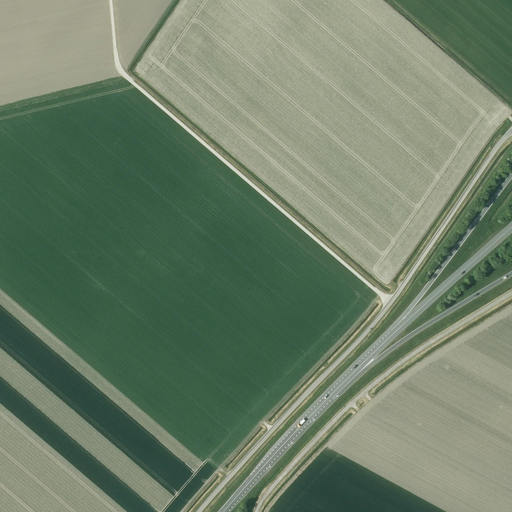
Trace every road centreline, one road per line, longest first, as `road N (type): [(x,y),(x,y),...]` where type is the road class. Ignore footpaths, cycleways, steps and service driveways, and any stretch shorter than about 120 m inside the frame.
road 1 (unclassified): [(198,511),(371,325),(511,131)]
road 2 (unclassified): [(256,511),(269,489),(386,373),(511,294)]
road 3 (trunk): [(330,395),(511,272)]
road 4 (trunk): [(511,174),(393,333)]
road 5 (trunk): [(393,333),(511,228)]
road 6 (trunk): [(223,511),(330,395)]
